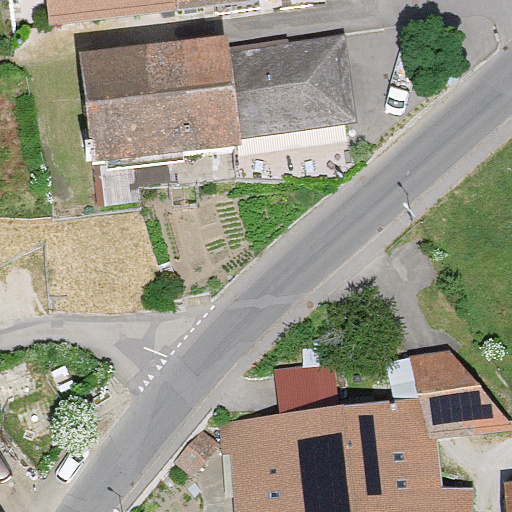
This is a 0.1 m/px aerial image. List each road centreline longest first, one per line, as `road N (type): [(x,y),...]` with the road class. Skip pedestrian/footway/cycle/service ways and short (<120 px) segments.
road 1 (tertiary): [(511,77),(193,363)]
road 2 (residential): [(193,363),(92,334),(0,335)]
road 3 (tertiary): [(193,363),(125,429),(71,511)]
